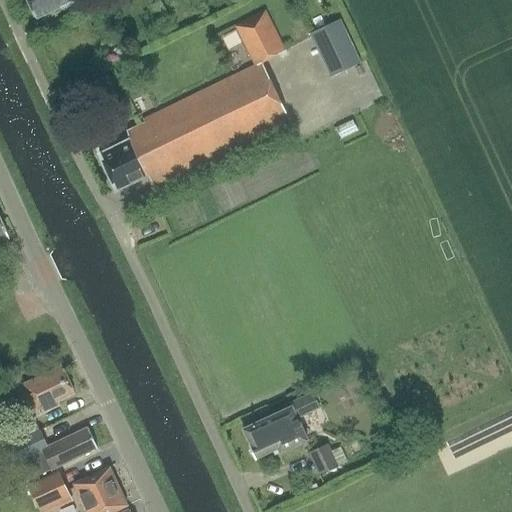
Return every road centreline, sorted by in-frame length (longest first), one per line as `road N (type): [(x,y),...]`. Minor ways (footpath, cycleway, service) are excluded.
road 1 (residential): [(247,511),(0,5)]
road 2 (tertiary): [(154,511),(0,178)]
